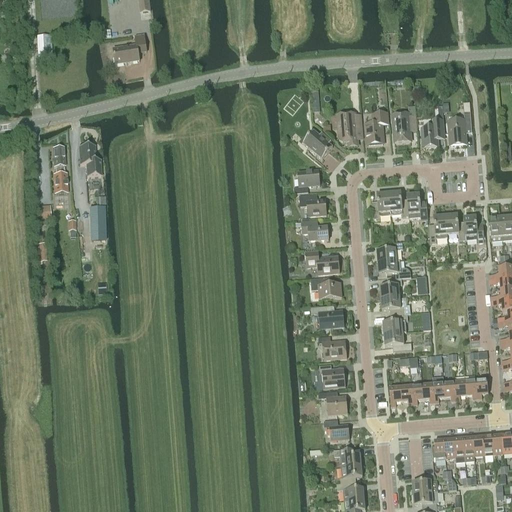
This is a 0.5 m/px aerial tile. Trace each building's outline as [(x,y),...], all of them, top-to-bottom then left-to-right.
[(141,15),(149,14),(151,13),(149,0),(139,2),(141,15)] [(114,51),(116,67),(140,64),(139,55),(147,54),(144,37),(136,38),(137,48),(114,51)] [(38,65),(53,64),(51,39),(36,40),(38,65)] [(365,127),(367,149),(383,147),(381,128),(388,128),(387,115),(372,117),(372,127),(365,127)] [(471,130),(470,115),(464,116),(464,122),(447,124),(449,149),(466,147),(465,131),(471,130)] [(408,116),(391,118),(394,146),(411,144),(410,134),(417,134),(415,118),(409,118),(408,116)] [(354,117),(336,119),(338,143),(342,146),(347,145),(348,149),(357,149),(357,143),(362,142),(360,118),(354,118),(354,117)] [(444,143),(443,123),(429,124),(429,130),(420,131),(422,151),(439,150),(438,143),(444,143)] [(302,147),(310,153),(322,162),(332,149),(329,146),(331,144),(321,136),(319,138),(313,134),(302,147)] [(94,149),(78,150),(79,168),(86,168),(87,180),(101,179),(100,163),(95,163),(94,149)] [(64,151),(53,151),(54,170),(55,176),(55,177),(53,177),(54,196),(56,196),(67,195),(67,191),(66,176),(64,176),(64,175),(64,169),(66,169),(64,151)] [(318,174),(297,175),(298,191),(294,191),(294,197),(308,196),(308,190),(320,189),(318,174)] [(388,196),(390,219),(401,218),(401,220),(408,220),(408,222),(409,222),(407,204),(406,204),(401,204),(400,195),(388,196)] [(380,220),(390,219),(388,196),(376,197),(377,206),(371,207),(373,223),(380,222),(380,220)] [(407,204),(409,222),(420,221),(420,224),(428,223),(427,206),(420,206),(419,197),(406,198),(406,204),(407,204)] [(307,220),(326,218),(325,203),(313,203),(313,198),(298,199),(299,210),(307,210),(307,220)] [(37,220),(50,219),(50,208),(36,208),(37,220)] [(89,238),(105,238),(104,210),(89,211),(89,238)] [(445,219),(447,237),(458,236),(458,244),(466,244),(466,239),(465,227),(464,227),(458,227),(458,217),(445,219)] [(447,241),(447,237),(445,219),(433,220),(434,229),(428,230),(430,247),(436,246),(436,242),(447,241)] [(466,239),(466,244),(476,243),(477,246),(484,246),(482,228),(477,228),(476,219),(464,220),(464,227),(465,227),(466,239)] [(501,220),(502,244),(511,243),(511,229),(511,219),(501,220)] [(489,221),(491,240),(491,245),(502,244),(501,220),(489,221)] [(314,224),(300,225),(300,228),(301,237),(302,237),(308,237),(309,245),(329,243),(327,230),(314,231),(314,225),(314,224)] [(386,253),(376,253),(377,266),(400,264),(400,263),(399,253),(403,252),(402,246),(386,247),(386,253)] [(339,276),(338,260),(319,262),(318,255),(305,256),(306,271),(318,270),(318,278),(339,276)] [(388,276),(389,282),(402,281),(402,282),(411,281),(410,275),(409,274),(409,273),(408,272),(407,272),(406,271),(405,271),(401,271),(400,264),(377,266),(378,277),(388,276)] [(499,277),(489,278),(490,283),(511,280),(511,269),(498,270),(499,277)] [(511,280),(490,283),(490,287),(500,286),(500,293),(511,292),(511,280)] [(319,302),(341,301),(340,286),(325,287),(324,281),(310,282),(311,294),(318,293),(319,302)] [(380,289),(381,301),(399,300),(398,289),(402,288),(402,282),(402,281),(389,282),(390,289),(380,289)] [(501,298),(491,299),(491,304),(511,302),(511,292),(500,293),(501,298)] [(392,318),(407,317),(410,317),(409,308),(406,308),(405,301),(400,301),(399,300),(381,301),(382,313),(392,312),(392,318)] [(511,302),(491,304),(492,309),(501,308),(502,315),(507,314),(511,313),(511,302)] [(320,333),(326,332),(326,337),(330,336),(330,332),(344,331),(343,314),(331,315),(330,309),(310,310),(310,318),(319,317),(320,333)] [(507,320),(498,321),(498,325),(511,324),(511,313),(507,314),(507,320)] [(383,325),(384,337),(406,335),(406,324),(408,324),(407,317),(392,318),(393,324),(383,325)] [(508,329),(509,335),(511,334),(511,324),(498,325),(499,330),(508,329)] [(509,341),(499,342),(500,347),(511,345),(511,334),(509,335),(509,341)] [(407,336),(406,335),(384,337),(385,349),(394,348),(395,354),(412,353),(411,346),(403,347),(402,336),(407,336)] [(324,363),(346,362),(345,344),(331,345),(330,340),(318,340),(319,347),(322,347),(324,363)] [(511,357),(511,356),(511,345),(500,347),(500,352),(510,351),(511,357)] [(511,363),(502,364),(502,368),(511,367),(511,356),(511,357),(511,363)] [(324,391),(345,389),(344,373),(332,374),(331,368),(319,369),(319,376),(323,376),(324,391)] [(465,379),(467,400),(472,399),(473,403),(478,403),(476,383),(475,383),(475,378),(465,379)] [(455,385),(456,404),(461,404),(460,400),(467,400),(465,379),(454,380),(454,385),(455,385)] [(476,383),(478,403),(482,402),(482,398),(489,398),(487,382),(476,383)] [(444,386),(445,401),(451,401),(451,405),(456,404),(455,385),(454,385),(444,386)] [(433,387),(435,406),(439,406),(439,402),(445,401),(444,386),(433,387)] [(422,388),(424,403),(430,403),(430,407),(435,406),(433,387),(422,388)] [(412,389),(413,408),(418,408),(417,404),(424,403),(422,388),(412,389)] [(401,390),(402,405),(408,405),(408,409),(413,408),(412,389),(401,390)] [(401,390),(389,391),(389,396),(389,397),(390,399),(391,410),(396,410),(396,406),(402,405),(401,390)] [(346,400),(338,400),(337,394),(318,396),(318,402),(327,401),(328,419),(347,417),(346,400)] [(330,444),(349,443),(348,428),(338,429),(338,423),(323,424),(324,431),(329,430),(330,444)] [(502,438),(503,458),(511,456),(511,443),(511,437),(502,438)] [(492,439),(494,458),(503,458),(502,438),(492,439)] [(482,440),(484,459),(494,458),(492,439),(482,440)] [(473,441),(475,460),(484,459),(482,440),(473,441)] [(473,441),(463,442),(465,461),(464,461),(465,466),(475,465),(475,460),(473,441)] [(444,443),(446,462),(455,462),(455,467),(456,467),(454,442),(444,443)] [(454,442),(456,467),(465,466),(464,461),(465,461),(463,442),(454,442)] [(432,464),(433,464),(446,462),(444,443),(434,444),(434,452),(431,452),(432,464)] [(340,461),(341,470),(363,468),(363,462),(360,462),(360,458),(355,459),(355,452),(333,454),(334,461),(340,461)] [(336,488),(357,486),(357,481),(362,480),(362,476),(364,476),(363,468),(341,470),(342,481),(340,481),(340,487),(336,488)] [(411,485),(412,496),(438,494),(432,494),(431,483),(411,485)] [(343,494),(344,504),(366,502),(365,495),(363,495),(363,491),(358,492),(357,486),(336,488),(337,495),(343,494)] [(423,507),(423,511),(428,511),(435,511),(435,505),(439,505),(438,494),(412,496),(413,507),(423,507)] [(364,511),(365,510),(366,510),(366,502),(344,504),(344,511),(364,511)]
